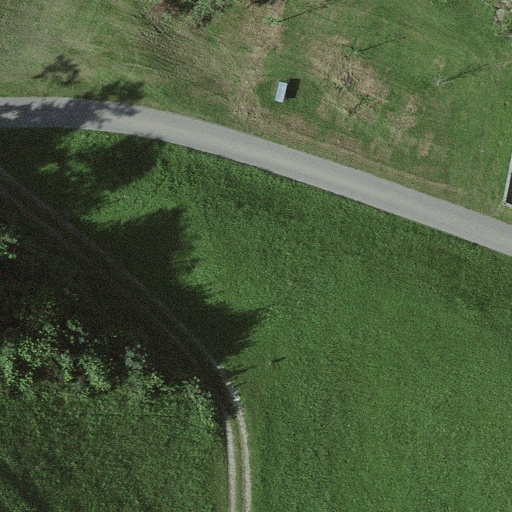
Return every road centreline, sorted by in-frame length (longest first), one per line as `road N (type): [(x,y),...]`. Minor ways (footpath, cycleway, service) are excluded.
road 1 (residential): [(0,106),(183,130),(511,243)]
road 2 (track): [(0,185),(177,340),(249,511)]
